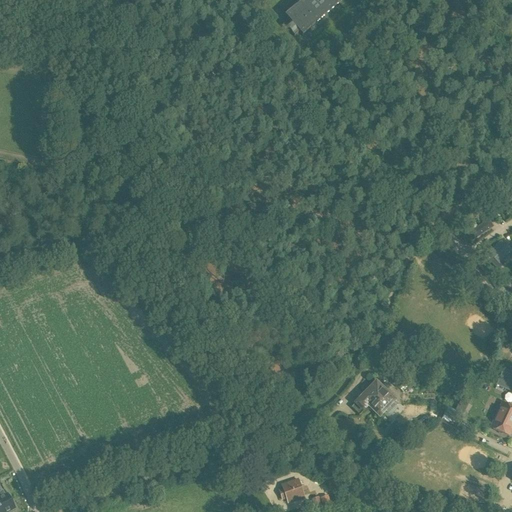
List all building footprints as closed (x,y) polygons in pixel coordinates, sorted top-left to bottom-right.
[(303,0),(284,17),(291,24),(286,29),(293,37),(298,33),(301,36),(342,0),(303,0)] [(468,234),(473,242),(493,228),(488,221),(468,234)] [(500,241),(487,254),(499,265),(511,253),(500,241)] [(511,379),(501,375),(496,387),(511,394),(511,379)] [(376,382),(354,404),(362,412),(368,406),(379,417),(395,400),(376,382)] [(427,400),(427,411),(436,411),(436,400),(427,400)] [(511,408),(502,404),(491,427),(494,428),(493,431),(509,438),(511,431),(511,408)] [(444,413),(439,422),(460,434),(463,428),(455,423),(457,420),(444,413)] [(337,479),(327,482),(329,490),(340,486),(337,479)] [(283,489),(287,500),(288,504),(304,498),(298,480),(282,485),(283,489)] [(283,489),(278,491),(282,501),(287,500),(283,489)] [(0,511),(8,511),(15,509),(7,495),(0,498),(0,511)] [(319,497),(311,499),(314,510),(322,507),(319,497)]
